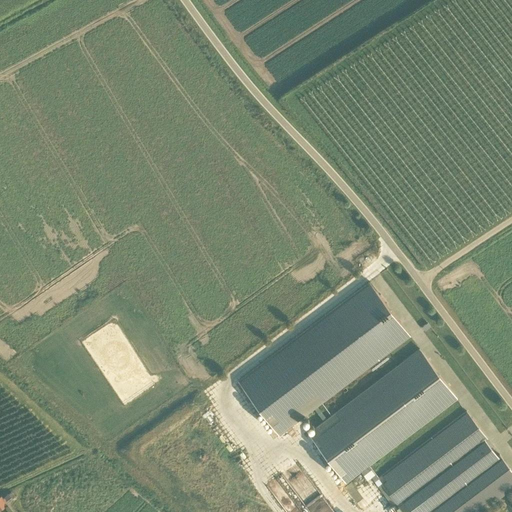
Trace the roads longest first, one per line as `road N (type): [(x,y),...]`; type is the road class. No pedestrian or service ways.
road 1 (unclassified): [(417,280),(184,0)]
road 2 (unclassified): [(511,404),(417,280)]
